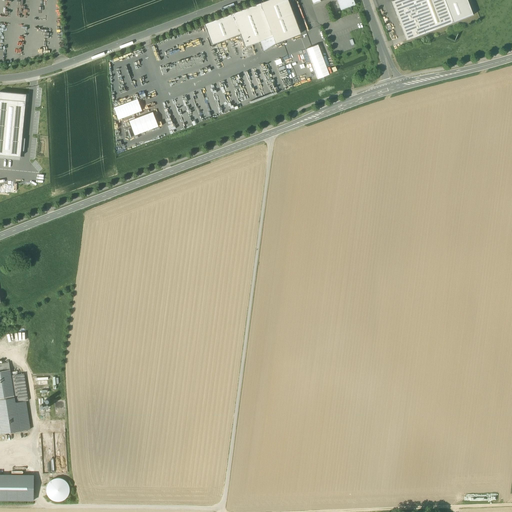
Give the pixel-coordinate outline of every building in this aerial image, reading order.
[(260,42),(263,51),(276,44),(275,43),(300,34),(287,0),(269,0),(204,25),(212,45),(240,34),(245,47),(260,42)] [(353,0),(338,0),(337,0),(341,10),(355,5),(353,0)] [(396,0),(392,2),(397,17),(416,9),(412,0),(396,0)] [(412,0),(416,9),(397,17),(406,40),(453,23),(444,0),(412,0)] [(444,0),(453,23),(473,15),(467,0),(444,0)] [(306,49),(317,79),(329,75),(318,45),(306,49)] [(26,95),(0,92),(0,99),(25,102),(26,95)] [(0,99),(0,155),(20,157),(21,151),(22,138),(25,102),(0,99)] [(114,108),(118,120),(142,111),(137,99),(114,108)] [(153,112),(129,121),(134,135),(158,126),(153,112)] [(0,185),(0,191),(16,193),(16,187),(0,185)] [(0,400),(14,398),(11,376),(10,373),(9,363),(0,364),(0,400)] [(24,374),(16,375),(11,376),(14,398),(15,403),(26,401),(28,401),(24,374)] [(14,398),(0,400),(0,433),(30,429),(26,401),(15,403),(14,398)] [(55,415),(55,423),(64,423),(64,415),(55,415)] [(33,475),(0,474),(0,500),(33,501),(33,475)] [(68,494),(69,490),(69,486),(66,482),(62,479),(58,478),(54,479),(50,481),(47,485),(46,489),(47,494),(49,498),(53,500),(57,501),(62,501),(66,498),(68,494)]
